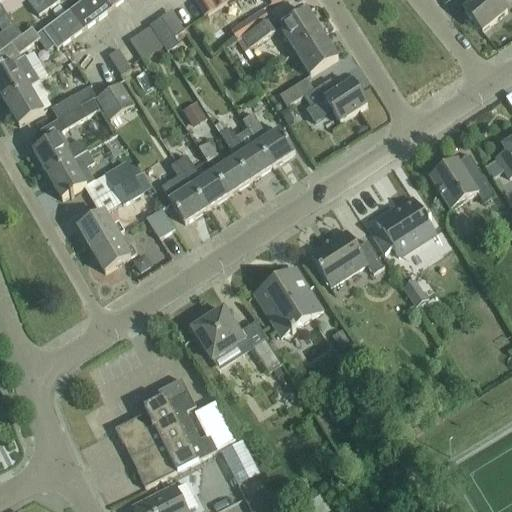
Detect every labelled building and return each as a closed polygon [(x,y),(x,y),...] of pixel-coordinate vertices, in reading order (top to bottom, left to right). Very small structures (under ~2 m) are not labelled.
[(0,0),(0,9),(12,0),(0,0)] [(49,13),(38,0),(22,0),(38,21),(49,13)] [(54,0),(38,0),(49,13),(59,5),(54,0)] [(113,14),(102,0),(90,0),(84,4),(99,24),(113,14)] [(122,0),(102,0),(113,14),(126,4),(122,0)] [(207,0),(192,0),(206,22),(217,14),(207,0)] [(224,0),(207,0),(217,14),(229,7),(224,0)] [(286,0),(252,0),(255,5),(262,0),(265,0),(272,9),(286,0)] [(472,0),(477,5),(463,16),(482,38),(506,18),(495,5),(500,0),(472,0)] [(84,4),(71,15),(85,34),(99,24),(84,4)] [(0,11),(0,34),(3,38),(0,40),(0,55),(1,57),(12,49),(22,41),(0,11)] [(85,34),(71,15),(57,25),(72,44),(85,34)] [(238,46),(270,25),(263,15),(231,36),(238,46)] [(296,59),(323,41),(308,17),(281,35),(296,59)] [(149,31),(163,52),(167,58),(179,49),(162,22),(149,31)] [(72,44),(57,25),(43,36),(58,55),(72,44)] [(270,25),(238,46),(243,55),(248,52),(250,54),(277,37),(270,25)] [(32,34),(22,41),(12,49),(20,60),(40,45),(32,34)] [(323,41),(296,59),(311,82),(338,65),(323,41)] [(123,51),(114,56),(124,72),(133,66),(123,51)] [(30,93),(40,87),(49,81),(41,69),(33,74),(26,62),(0,76),(0,97),(5,107),(30,93)] [(304,102),(314,96),(307,84),(280,101),(287,113),(304,102)] [(314,96),(304,102),(311,114),(316,122),(331,112),(341,129),(368,112),(352,88),(338,97),(331,85),(314,96)] [(30,93),(5,107),(20,131),(44,117),(37,105),(47,99),(40,87),(30,93)] [(120,89),(96,103),(95,104),(101,113),(109,126),(134,111),(120,89)] [(95,104),(96,103),(90,92),(51,115),(57,126),(95,104)] [(95,104),(57,126),(64,136),(86,123),(85,122),(101,113),(95,104)] [(205,124),(196,109),(184,117),(193,132),(205,124)] [(287,113),(281,117),(287,127),(294,123),(287,113)] [(257,150),(273,173),(295,159),(280,135),(268,143),(253,119),(242,126),(257,150)] [(273,173),(257,150),(246,157),(231,133),(228,135),(223,126),(214,132),(235,164),(250,187),(273,173)] [(62,139),(33,156),(48,181),(73,167),(87,159),(80,147),(70,153),(62,139)] [(511,143),(502,150),(506,155),(496,162),(497,164),(504,175),(510,183),(511,181),(511,143)] [(210,148),(199,155),(207,168),(218,160),(210,148)] [(89,157),(87,159),(73,167),(48,181),(63,206),(96,187),(89,175),(97,170),(89,157)] [(471,160),(459,167),(457,164),(430,182),(451,214),(477,198),(483,207),(495,200),(479,174),(471,160)] [(186,163),(177,169),(207,215),(229,201),(214,178),(201,186),(186,163)] [(250,187),(235,164),(214,178),(229,201),(250,187)] [(497,164),(486,171),(493,182),(504,175),(497,164)] [(114,196),(135,184),(126,169),(105,181),(114,196)] [(207,215),(177,169),(171,173),(177,182),(161,192),(170,206),(185,230),(207,215)] [(143,179),(135,184),(114,196),(123,211),(144,199),(152,194),(143,179)] [(399,261),(436,238),(414,204),(393,217),(392,216),(376,226),(383,236),(374,242),(385,258),(393,253),(399,261)] [(160,246),(175,236),(162,216),(147,226),(160,246)] [(117,242),(118,242),(124,239),(118,229),(113,232),(105,218),(79,234),(92,257),(117,242)] [(331,250),(312,262),(331,293),(367,269),(374,279),(385,272),(367,246),(357,252),(347,236),(330,247),(331,250)] [(117,242),(92,257),(105,279),(137,260),(131,251),(125,255),(118,242),(117,242)] [(426,252),(412,258),(418,272),(432,266),(426,252)] [(275,324),(271,327),(282,343),(324,316),(309,291),(299,297),(287,279),(258,298),(275,324)] [(428,306),(416,287),(404,296),(416,314),(428,306)] [(224,315),(194,334),(196,337),(215,367),(249,346),(251,344),(245,334),(240,337),(239,338),(238,337),(224,315)] [(297,354),(311,349),(312,354),(326,349),(320,332),(293,342),(297,354)] [(343,357),(354,349),(344,335),(334,342),(343,357)] [(255,355),(270,378),(283,370),(266,343),(253,352),(255,355)] [(144,409),(148,417),(116,434),(124,449),(128,447),(141,475),(138,477),(146,493),(220,455),(236,446),(215,403),(197,412),(183,384),(159,396),(161,400),(144,409)] [(246,503),(268,492),(261,479),(239,490),(246,503)] [(186,485),(177,490),(134,511),(188,511),(197,506),(186,485)] [(278,511),(268,492),(246,503),(250,511),(278,511)] [(331,511),(323,499),(309,507),(311,511),(331,511)]
